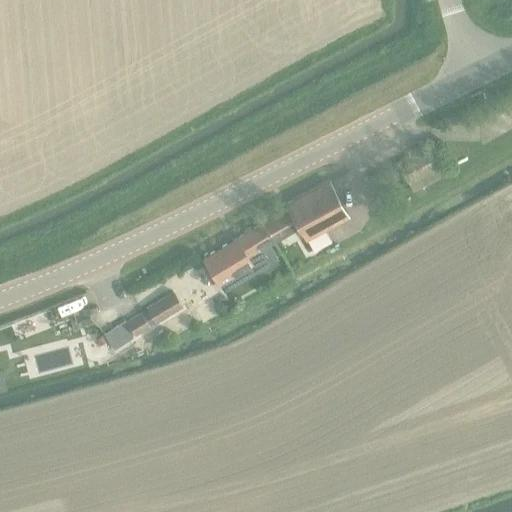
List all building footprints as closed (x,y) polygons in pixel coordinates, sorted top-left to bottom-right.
[(445,175),(440,166),(429,145),(398,162),(414,192),(445,175)] [(289,208),(204,257),(219,282),(223,290),(282,256),(273,240),(299,225),(314,251),(331,241),(324,229),(349,215),(329,180),(286,204),(289,208)] [(156,322),(181,306),(173,292),(147,308),(156,322)] [(143,313),(127,322),(134,334),(150,325),(143,313)] [(104,335),(97,339),(100,345),(107,341),(104,335)]
